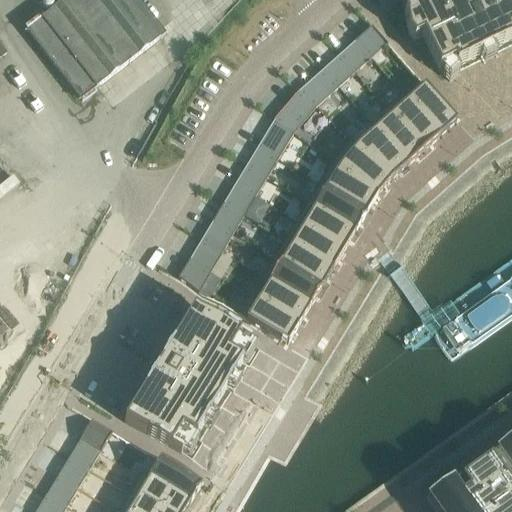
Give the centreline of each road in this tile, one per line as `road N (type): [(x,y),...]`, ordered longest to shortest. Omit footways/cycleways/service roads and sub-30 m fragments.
road 1 (unclassified): [(0,487),(249,76),(324,9)]
road 2 (unknown): [(87,147),(49,107),(0,23)]
